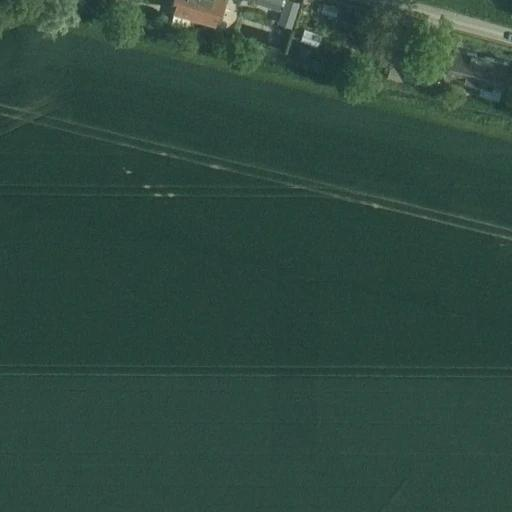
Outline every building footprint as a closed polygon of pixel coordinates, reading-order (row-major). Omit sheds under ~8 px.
[(218,0),(173,0),(171,8),(174,9),(191,15),(189,23),(202,27),(205,19),(217,23),(224,2),(218,0)] [(255,0),(255,1),(282,11),(285,0),(255,0)] [(291,26),(299,3),(288,0),(285,0),(282,11),(278,22),(291,26)] [(399,22),(396,30),(405,33),(408,25),(399,22)] [(498,99),(508,63),(453,48),(446,74),(481,83),(478,94),(498,99)] [(406,58),(402,77),(433,85),(438,65),(407,57),(406,58)]
